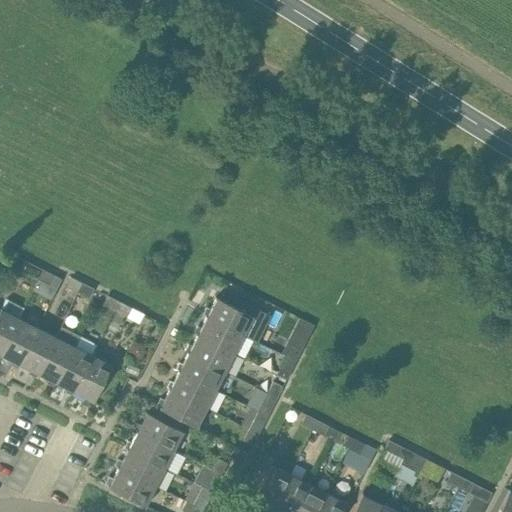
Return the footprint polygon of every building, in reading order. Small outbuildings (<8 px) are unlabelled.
[(26,273),(38,279),(43,269),(31,263),(26,273)] [(54,275),(43,269),(38,279),(49,285),(54,275)] [(77,292),(82,282),(71,276),(66,286),(77,292)] [(82,282),(77,292),(88,298),(93,288),(82,282)] [(102,305),(116,312),(121,302),(107,295),(102,305)] [(215,296),(206,315),(244,335),(253,316),(215,296)] [(0,307),(0,354),(0,355),(20,317),(19,316),(23,307),(6,298),(1,308),(0,307)] [(134,309),(121,302),(116,312),(129,319),(134,309)] [(234,353),(244,335),(206,315),(196,333),(234,353)] [(38,326),(20,317),(0,355),(19,364),(38,326)] [(56,335),(38,326),(19,364),(37,373),(56,335)] [(56,335),(37,373),(55,383),(79,335),(61,326),(56,335)] [(225,371),(234,353),(196,333),(187,352),(225,371)] [(95,343),(79,335),(55,383),(73,392),(92,354),(91,353),(95,343)] [(286,355),(295,360),(301,349),(291,344),(286,355)] [(225,371),(187,352),(178,370),(216,389),(225,371)] [(92,354),(73,392),(92,401),(111,363),(92,354)] [(295,360),(286,355),(276,374),(286,379),(295,360)] [(206,407),(216,389),(178,370),(168,388),(206,407)] [(267,393),(277,398),(283,386),(273,381),(267,393)] [(206,407),(168,388),(159,407),(197,427),(206,407)] [(271,408),(277,398),(267,393),(261,403),(271,408)] [(136,430),(174,450),(184,431),(146,411),(136,430)] [(300,423),(312,429),(317,419),(305,413),(300,423)] [(258,434),(264,423),(254,418),(248,429),(258,434)] [(317,419),(312,429),(323,435),(328,425),(317,419)] [(253,445),(258,434),(248,429),(243,440),(253,445)] [(165,468),(174,450),(136,430),(127,448),(165,468)] [(348,448),(353,438),(341,432),(337,442),(348,448)] [(365,444),(353,438),(348,448),(360,453),(365,444)] [(384,449),(402,459),(407,449),(389,439),(384,449)] [(337,442),(331,454),(342,459),(348,448),(337,442)] [(155,486),(165,468),(127,448),(117,467),(155,486)] [(407,449),(402,459),(400,463),(414,470),(412,474),(417,476),(426,458),(407,449)] [(211,468),(221,474),(227,462),(216,457),(211,468)] [(426,458),(417,476),(420,478),(422,474),(437,482),(444,468),(426,458)] [(268,511),(269,511),(270,511),(290,473),(271,463),(251,501),(263,507),(262,510),(266,511),(268,511)] [(221,474),(211,468),(203,464),(196,476),(215,485),(221,474)] [(155,486),(117,467),(107,486),(145,505),(155,486)] [(457,487),(463,477),(451,471),(446,480),(457,487)] [(292,511),(308,482),(290,473),(270,511),(272,511),(292,511)] [(474,483),(463,477),(457,487),(468,492),(474,483)] [(315,511),(326,492),(308,482),(292,511),(315,511)] [(192,505),(203,510),(212,491),(202,486),(192,505)] [(511,511),(511,490),(509,489),(496,511),(511,511)] [(326,492),(315,511),(339,511),(345,501),(326,492)] [(375,511),(381,502),(362,492),(351,511),(375,511)] [(398,511),(399,511),(381,502),(375,511),(398,511)]
